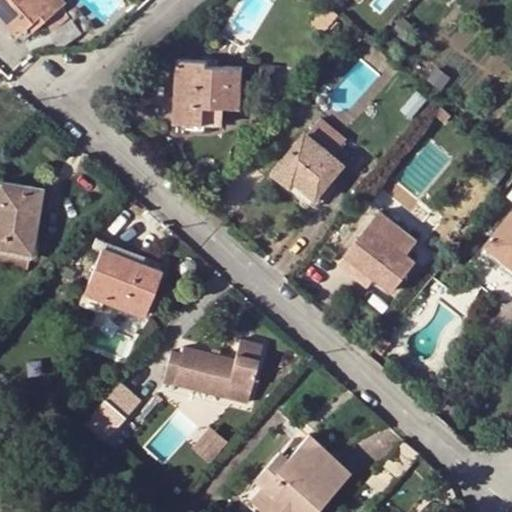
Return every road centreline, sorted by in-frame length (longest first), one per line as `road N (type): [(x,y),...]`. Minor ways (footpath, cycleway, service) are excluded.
road 1 (residential): [(506,511),(69,124),(65,95),(81,73),(167,0)]
road 2 (residential): [(165,511),(0,362)]
